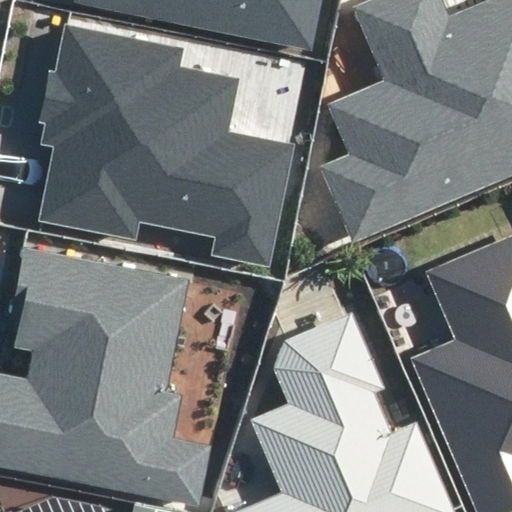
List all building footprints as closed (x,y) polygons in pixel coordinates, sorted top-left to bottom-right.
[(73,0),(73,2),(313,51),(323,0),(73,0)] [(322,168),(353,242),(511,175),(511,0),(488,0),(445,18),(437,0),(373,0),(355,8),(387,82),(330,106),(351,155),(322,168)] [(211,256),(270,268),(295,144),(230,131),(241,78),(181,65),(184,48),(65,24),(56,71),(48,70),(38,121),(46,123),(42,144),(54,146),(39,220),(136,240),(140,222),(215,237),(211,256)] [(511,234),(426,271),(454,338),(409,356),(475,511),(503,511),(511,508),(511,234)] [(0,466),(199,508),(212,446),(175,438),(184,393),(167,390),(189,280),(25,246),(12,306),(24,309),(16,346),(34,350),(28,380),(0,373),(0,466)] [(233,511),(456,511),(415,420),(391,430),(374,393),(385,388),(352,311),(283,341),(273,370),(286,404),(250,418),(281,493),(233,511)]
